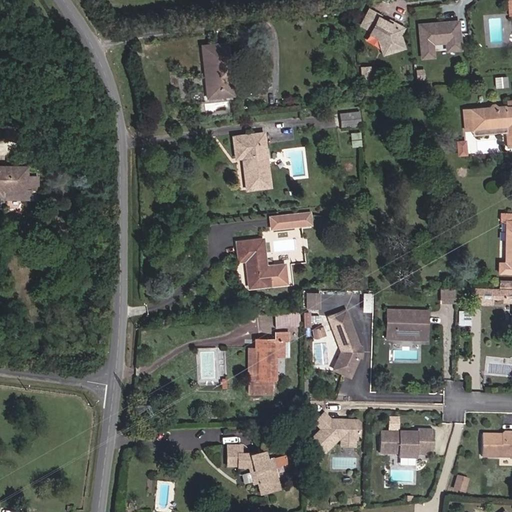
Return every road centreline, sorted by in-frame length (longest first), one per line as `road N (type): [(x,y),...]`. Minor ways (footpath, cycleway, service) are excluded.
road 1 (tertiary): [(113,388),(120,339),(114,56),(78,0)]
road 2 (unknown): [(511,405),(367,395),(354,315),(341,303),(308,296)]
road 3 (tertiary): [(100,511),(113,388)]
